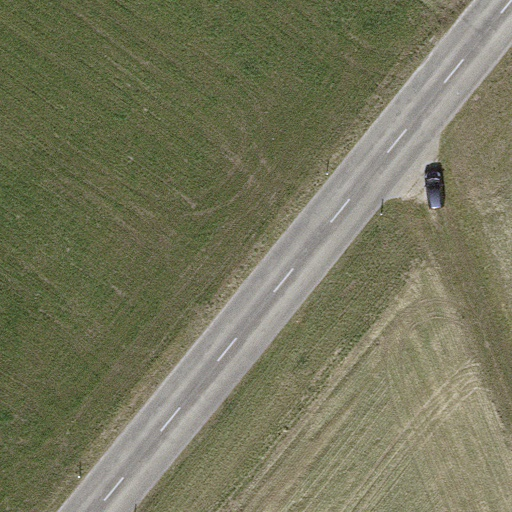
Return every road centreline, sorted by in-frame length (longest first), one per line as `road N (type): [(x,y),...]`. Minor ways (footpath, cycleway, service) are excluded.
road 1 (tertiary): [(511,10),(99,511)]
road 2 (track): [(511,380),(410,136)]
